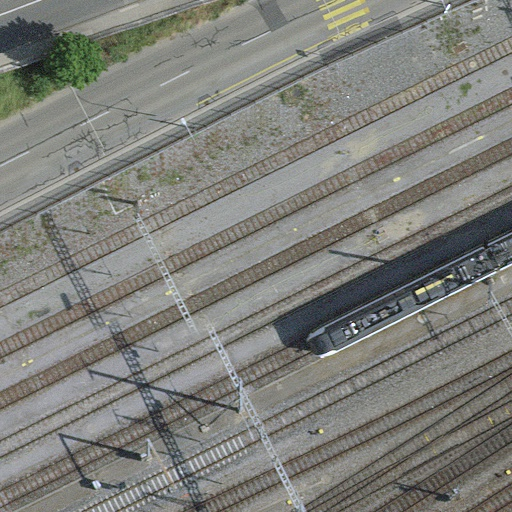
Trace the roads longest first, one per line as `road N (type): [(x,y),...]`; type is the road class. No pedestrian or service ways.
road 1 (motorway): [(510,0),(0,244)]
road 2 (motorway): [(10,511),(511,272)]
road 3 (secondary): [(0,166),(342,0)]
